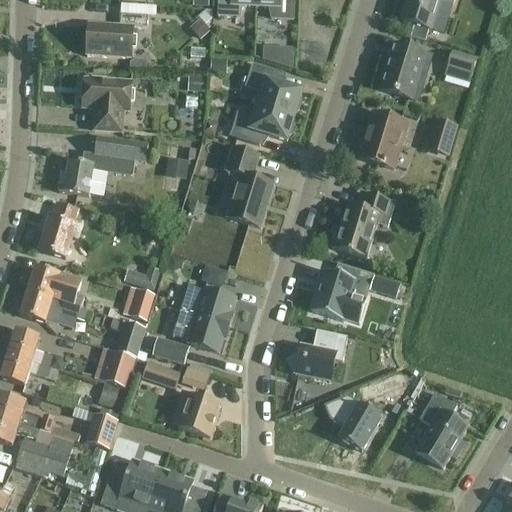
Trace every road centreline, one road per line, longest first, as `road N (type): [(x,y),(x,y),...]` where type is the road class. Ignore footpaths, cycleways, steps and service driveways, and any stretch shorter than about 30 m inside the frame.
road 1 (residential): [(257,474),(257,350),(364,0)]
road 2 (residential): [(0,239),(19,175),(25,0)]
road 3 (residential): [(257,474),(124,430)]
